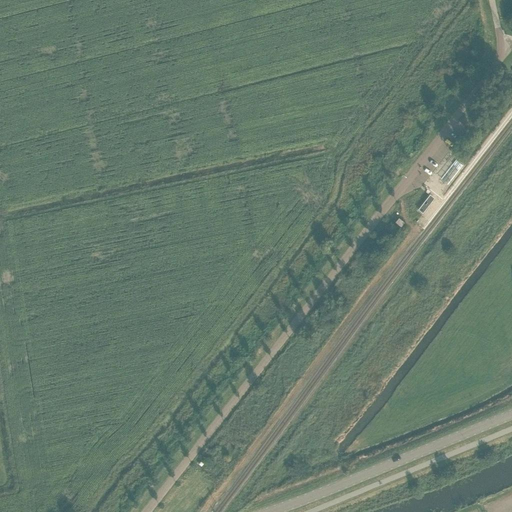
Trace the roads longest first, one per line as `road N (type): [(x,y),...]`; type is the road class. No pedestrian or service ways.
road 1 (unclassified): [(145,511),(491,71),(499,49),(491,0)]
road 2 (tertiary): [(268,511),(511,413)]
